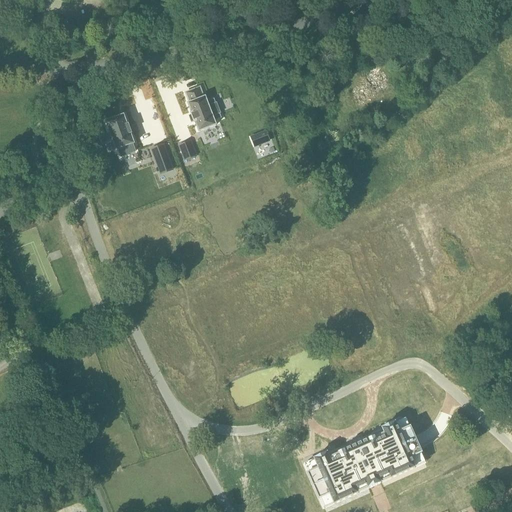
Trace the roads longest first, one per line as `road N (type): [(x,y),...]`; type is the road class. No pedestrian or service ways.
road 1 (residential): [(180,414),(125,309),(72,157),(72,94),(106,63)]
road 2 (residential): [(511,444),(416,361),(256,427),(225,429),(180,414)]
road 3 (unclassified): [(368,0),(206,49),(106,63)]
